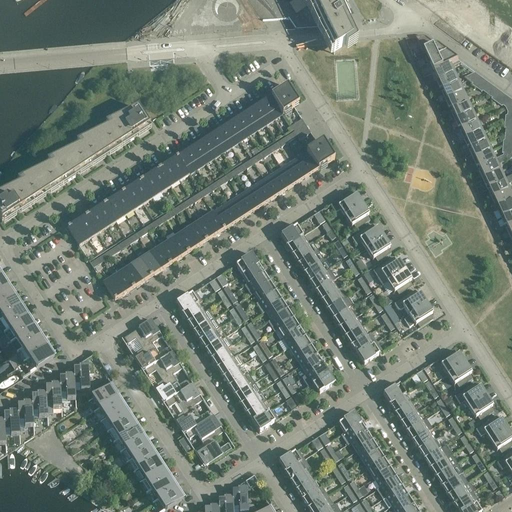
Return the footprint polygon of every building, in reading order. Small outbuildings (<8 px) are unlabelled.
[(265,0),(286,30),(316,28),(320,37),(330,58),(333,56),(344,49),(347,53),(357,47),(355,43),(351,35),(344,19),(350,15),(342,0),(265,0)] [(416,39),(427,62),(447,53),(427,39),(426,39),(425,38),(424,38),(416,39)] [(431,64),(435,74),(452,66),(459,62),(447,53),(427,62),(428,65),(431,64)] [(435,74),(439,83),(440,83),(456,75),(453,68),(452,66),(435,74)] [(442,89),(444,92),(444,93),(461,85),(456,75),(440,83),(439,83),(437,83),(440,90),(442,89)] [(478,88),(480,92),(482,93),(490,89),(488,84),(478,88)] [(442,93),(447,103),(465,95),(461,85),(444,93),(444,92),(442,93)] [(273,97),(285,115),(299,106),(297,103),(287,88),(273,97)] [(452,108),(453,112),(470,104),(465,95),(447,103),(450,109),(452,108)] [(266,104),(276,120),(285,115),(273,97),(265,102),(266,104)] [(257,110),(268,126),(276,120),(266,104),(265,102),(256,108),(257,110)] [(451,113),(456,123),(475,114),(470,104),(453,112),(451,113)] [(248,114),(259,132),(268,126),(257,110),(256,108),(248,114)] [(108,129),(120,146),(149,127),(138,110),(138,109),(118,119),(119,120),(120,122),(108,129)] [(239,119),(251,137),(259,132),(248,114),(239,119)] [(461,128),(463,131),(463,132),(479,124),(475,114),(456,123),(459,129),(461,128)] [(230,125),(242,143),(251,137),(239,119),(230,125)] [(299,122),(291,128),(293,131),(301,126),(299,122)] [(460,132),(465,142),(484,134),(479,124),(463,132),(463,131),(460,132)] [(222,130),(234,148),(242,143),(230,125),(222,130)] [(305,126),(296,132),(301,141),(308,136),(306,133),(308,131),(305,126)] [(79,147),(90,165),(120,146),(108,129),(89,138),(91,141),(79,147)] [(213,136),(225,154),(234,148),(222,130),(213,136)] [(296,132),(291,135),(294,140),(297,138),(299,142),(301,141),(296,132)] [(470,148),(472,151),(488,143),(484,134),(465,142),(468,148),(470,148)] [(205,141),(216,159),(225,154),(213,136),(205,141)] [(196,147),(208,165),(216,159),(205,141),(196,147)] [(323,143),(308,153),(320,171),(334,161),(325,146),(324,146),(323,143)] [(470,152),(474,162),(493,153),(488,143),(472,151),(470,152)] [(49,166),(61,184),(90,165),(79,147),(60,157),(62,160),(49,166)] [(187,152),(199,170),(208,165),(196,147),(187,152)] [(177,159),(189,177),(199,170),(187,152),(177,159)] [(479,167),(481,171),(511,156),(511,152),(496,160),(493,153),(474,162),(477,168),(479,167)] [(308,153),(300,158),(311,176),(320,171),(308,153)] [(479,171),(484,181),(502,173),(499,166),(511,161),(511,160),(511,159),(511,156),(481,171),(479,171)] [(300,158),(291,164),(303,182),(311,176),(300,158)] [(168,165),(179,183),(189,177),(177,159),(168,165)] [(291,164),(282,169),(294,187),(303,182),(291,164)] [(159,171),(170,189),(179,183),(168,165),(159,171)] [(49,166),(49,167),(30,176),(32,179),(20,185),(31,203),(61,184),(49,166)] [(282,169),(274,175),(285,193),(294,187),(282,169)] [(150,177),(161,195),(170,189),(159,171),(150,177)] [(489,187),(490,190),(511,180),(511,176),(505,179),(502,173),(484,181),(487,188),(489,187)] [(274,175),(265,180),(277,198),(285,193),(274,175)] [(141,183),(152,201),(161,195),(150,177),(141,183)] [(265,180),(257,186),(268,204),(277,198),(265,180)] [(488,191),(493,201),(511,192),(508,185),(511,183),(511,180),(490,190),(488,191)] [(132,188),(143,206),(152,201),(141,183),(132,188)] [(31,203),(20,185),(1,195),(3,198),(0,199),(0,219),(2,223),(31,203)] [(257,186),(248,191),(260,209),(268,204),(257,186)] [(122,194),(134,212),(143,206),(132,188),(122,194)] [(210,188),(205,191),(208,196),(213,193),(210,188)] [(205,191),(199,194),(202,199),(208,196),(205,191)] [(248,191),(239,197),(251,215),(260,209),(248,191)] [(498,206),(499,210),(500,210),(511,203),(511,193),(511,192),(493,201),(496,207),(498,206)] [(340,211),(345,218),(363,206),(358,199),(356,200),(351,193),(330,207),(335,215),(336,214),(340,211)] [(113,200),(125,218),(134,212),(122,194),(113,200)] [(239,197),(231,202),(242,220),(251,215),(239,197)] [(104,206),(116,224),(125,218),(113,200),(104,206)] [(231,202),(222,208),(234,226),(242,220),(231,202)] [(497,211),(502,221),(511,215),(511,203),(500,210),(499,210),(497,211)] [(104,206),(95,212),(107,230),(116,224),(104,206)] [(363,206),(345,218),(351,228),(352,228),(353,226),(356,231),(370,222),(365,215),(367,213),(363,206)] [(222,208),(213,214),(224,232),(234,226),(222,208)] [(95,212),(89,216),(86,218),(98,236),(107,230),(95,212)] [(213,214),(204,220),(215,238),(224,232),(213,214)] [(325,223),(319,214),(314,217),(320,227),(325,223)] [(507,226),(509,229),(511,227),(511,215),(502,221),(505,227),(507,226)] [(86,218),(77,224),(89,242),(98,236),(86,218)] [(204,220),(194,226),(206,244),(215,238),(204,220)] [(89,242),(77,224),(67,230),(79,248),(89,242)] [(336,240),(326,225),(322,227),(332,242),(336,240)] [(194,226),(185,232),(197,250),(206,244),(194,226)] [(361,244),(366,251),(384,239),(379,232),(377,233),(373,226),(352,240),(357,248),(357,247),(361,244)] [(281,243),(284,248),(302,237),(296,227),(296,228),(281,238),(281,237),(280,238),(283,242),(282,243),(281,243)] [(185,232),(176,238),(188,256),(197,250),(185,232)] [(136,235),(131,239),(134,244),(139,240),(136,235)] [(289,252),(293,257),(309,246),(302,237),(284,248),(287,253),(288,253),(289,252)] [(176,238),(167,244),(179,262),(188,256),(176,238)] [(384,239),(366,251),(373,261),(373,260),(375,259),(378,264),(391,255),(387,248),(389,246),(384,239)] [(347,258),(338,243),(334,246),(343,261),(347,258)] [(123,244),(118,247),(121,252),(126,249),(123,244)] [(167,244),(158,249),(170,267),(179,262),(167,244)] [(293,257),(299,266),(315,256),(309,246),(293,257)] [(158,249),(149,255),(161,273),(170,267),(158,249)] [(149,255),(140,261),(151,278),(151,279),(161,273),(149,255)] [(235,266),(241,276),(260,264),(257,259),(256,259),(256,260),(255,261),(252,256),(251,256),(252,257),(236,267),(236,266),(235,266)] [(299,266),(304,275),(321,265),(315,256),(299,266)] [(100,259),(94,262),(97,267),(103,264),(100,259)] [(378,280),(383,277),(387,284),(405,272),(401,265),(399,266),(394,259),(373,272),(378,280)] [(140,261),(131,267),(142,285),(151,279),(151,278),(140,261)] [(359,276),(349,261),(345,264),(355,279),(359,276)] [(244,287),(245,288),(264,275),(261,270),(262,269),(263,269),(260,264),(241,276),(248,285),(244,287)] [(304,275),(310,284),(330,272),(329,271),(326,273),(321,265),(304,275)] [(131,267),(122,273),(133,291),(142,285),(131,267)] [(310,284),(316,293),(336,281),(330,272),(310,284)] [(405,272),(387,284),(394,294),(395,294),(394,293),(396,292),(399,297),(412,288),(408,281),(410,279),(405,272)] [(122,273),(113,279),(124,297),(133,291),(122,273)] [(245,288),(250,297),(270,284),(264,275),(245,288)] [(0,292),(8,288),(2,277),(0,278),(0,292)] [(216,280),(222,289),(228,286),(222,277),(216,280)] [(124,297),(113,279),(103,285),(115,303),(124,297)] [(357,282),(367,297),(371,294),(361,280),(357,282)] [(220,291),(214,281),(209,285),(215,294),(220,291)] [(316,293),(322,302),(342,290),(341,289),(338,292),(333,283),(336,281),(316,293)] [(256,305),(256,306),(276,293),(270,284),(250,297),(251,297),(254,295),(259,303),(256,305)] [(0,307),(15,298),(8,288),(0,292),(0,307)] [(223,291),(233,306),(237,303),(227,288),(223,291)] [(322,302),(328,311),(347,299),(342,290),(322,302)] [(217,295),(227,310),(231,307),(221,292),(217,295)] [(404,310),(409,317),(427,305),(422,298),(420,299),(415,292),(394,305),(397,310),(398,311),(400,311),(402,311),(404,310)] [(176,311),(179,316),(201,302),(196,293),(193,295),(192,296),(192,295),(191,295),(192,296),(176,306),(176,305),(179,310),(177,311),(177,310),(176,311)] [(256,306),(262,315),(282,302),(276,293),(256,306)] [(0,321),(21,308),(15,298),(0,307),(0,315),(3,320),(0,321)] [(383,313),(373,298),(369,300),(379,315),(383,313)] [(328,311),(334,321),(350,310),(344,302),(348,300),(347,299),(328,311)] [(185,319),(188,324),(204,314),(199,305),(202,303),(201,302),(179,316),(183,321),(183,320),(185,319)] [(268,324),(288,312),(282,302),(262,315),(262,316),(266,313),(271,321),(268,324)] [(427,305),(409,317),(409,318),(404,321),(409,329),(414,326),(415,327),(416,327),(415,326),(417,325),(420,330),(434,321),(429,314),(431,312),(427,305)] [(235,309),(245,324),(249,322),(239,307),(235,309)] [(4,333),(28,318),(21,308),(0,321),(0,322),(3,320),(9,330),(4,333)] [(334,321),(340,330),(356,319),(350,310),(334,321)] [(229,313),(239,328),(243,325),(233,311),(229,313)] [(268,324),(274,333),(293,321),(288,312),(268,324)] [(188,324),(194,334),(210,323),(204,314),(188,324)] [(394,331),(385,316),(381,318),(390,333),(394,331)] [(10,343),(10,344),(34,328),(28,318),(4,333),(4,334),(9,330),(16,340),(10,343)] [(340,330),(346,339),(362,328),(356,319),(340,330)] [(278,332),(283,340),(299,330),(293,321),(274,333),(274,334),(278,332)] [(136,341),(142,351),(152,345),(162,338),(157,330),(156,330),(155,332),(149,323),(124,340),(128,346),(136,341)] [(194,334),(200,343),(216,332),(210,323),(194,334)] [(247,327),(256,342),(260,340),(251,325),(247,327)] [(17,353),(17,354),(41,338),(34,328),(10,344),(16,340),(22,350),(17,353)] [(346,339),(351,348),(371,335),(367,337),(362,328),(346,339)] [(241,331),(250,346),(254,344),(245,329),(241,331)] [(283,340),(289,349),(305,339),(299,330),(283,340)] [(200,343),(206,352),(222,341),(216,332),(200,343)] [(393,337),(397,344),(401,342),(397,334),(396,334),(397,336),(393,338),(393,337)] [(352,354),(355,359),(377,345),(371,335),(351,348),(355,353),(353,354),(352,354)] [(23,363),(23,364),(47,348),(41,338),(17,354),(19,353),(25,362),(23,363)] [(211,361),(228,350),(232,348),(226,338),(222,341),(206,352),(211,361)] [(289,349),(295,359),(311,348),(305,339),(289,349)] [(259,346),(268,361),(272,358),(263,343),(259,346)] [(140,364),(145,372),(170,355),(166,350),(159,355),(152,345),(142,351),(132,357),(138,366),(138,365),(140,364)] [(377,345),(355,359),(359,364),(359,363),(361,363),(364,367),(364,366),(379,356),(379,357),(380,357),(379,356),(380,355),(383,354),(377,345)] [(253,350),(262,365),(266,362),(257,347),(253,350)] [(47,348),(23,364),(24,364),(29,360),(35,370),(30,374),(54,359),(47,348)] [(295,359),(301,368),(317,357),(311,348),(295,359)] [(211,361),(217,370),(234,359),(228,350),(211,361)] [(440,366),(447,377),(465,365),(461,358),(459,359),(454,352),(440,361),(443,365),(441,366),(440,366)] [(156,372),(162,382),(163,383),(173,376),(173,377),(183,370),(177,361),(177,362),(175,363),(170,355),(145,372),(148,377),(156,372)] [(223,379),(243,367),(244,366),(238,356),(234,359),(217,370),(223,379)] [(301,368),(307,377),(323,366),(317,357),(301,368)] [(270,364),(280,379),(284,376),(274,361),(270,364)] [(82,370),(74,371),(75,393),(89,392),(89,393),(90,393),(89,371),(91,371),(91,365),(82,365),(82,370)] [(264,368),(274,383),(278,380),(268,365),(264,368)] [(465,365),(447,377),(454,387),(455,387),(454,386),(456,385),(459,390),(473,381),(468,373),(470,372),(465,365)] [(309,387),(310,389),(332,375),(328,370),(326,371),(323,366),(307,377),(312,385),(309,387)] [(223,379),(229,388),(249,376),(243,367),(223,379)] [(69,379),(60,380),(61,402),(75,401),(76,410),(75,393),(74,371),(74,370),(68,373),(69,379)] [(427,382),(422,373),(416,376),(422,385),(427,382)] [(332,375),(310,389),(315,397),(318,396),(318,395),(319,396),(320,396),(319,395),(334,385),(335,386),(332,381),(334,380),(335,380),(332,375)] [(160,396),(165,404),(191,387),(187,382),(179,387),(173,377),(173,376),(163,383),(162,382),(152,389),(158,398),(159,397),(158,397),(160,396)] [(229,388),(235,397),(255,385),(249,376),(229,388)] [(55,388),(46,389),(48,416),(53,416),(52,411),(61,410),(62,419),(61,402),(60,380),(60,379),(54,382),(55,388)] [(282,382),(292,397),(296,394),(286,379),(282,382)] [(94,414),(94,415),(118,399),(107,383),(107,384),(95,392),(98,397),(87,404),(87,405),(93,401),(99,411),(94,414)] [(276,386),(286,401),(290,398),(280,383),(276,386)] [(438,398),(429,384),(424,386),(434,401),(438,398)] [(235,397),(241,406),(257,396),(252,387),(255,385),(235,397)] [(464,402),(468,410),(487,398),(482,391),(480,392),(475,385),(454,398),(459,406),(460,406),(459,405),(464,402)] [(383,402),(387,407),(405,395),(399,386),(399,387),(384,397),(383,396),(386,401),(384,402),(383,402)] [(177,404),(183,414),(193,408),(203,402),(197,393),(197,394),(196,395),(191,387),(165,404),(169,409),(177,404)] [(41,397),(32,398),(33,420),(47,419),(48,428),(48,416),(46,389),(46,388),(40,391),(41,397)] [(392,410),(395,416),(411,405),(405,395),(387,407),(390,412),(391,412),(390,411),(392,410)] [(241,406),(247,415),(263,405),(257,396),(241,406)] [(27,406),(19,407),(20,434),(25,434),(24,429),(33,428),(34,437),(33,420),(32,398),(32,397),(26,400),(27,406)] [(294,400),(299,408),(303,405),(298,398),(299,399),(295,402),(294,400)] [(487,398),(468,410),(475,420),(476,420),(475,419),(477,418),(480,423),(494,414),(489,406),(491,405),(487,398)] [(100,424),(100,425),(124,409),(118,399),(94,415),(99,411),(106,421),(100,424)] [(285,403),(291,413),(297,409),(291,400),(285,403)] [(436,404),(446,419),(450,417),(440,402),(436,404)] [(248,422),(251,427),(273,413),(272,411),(268,414),(263,405),(247,415),(250,421),(249,422),(248,421),(248,422)] [(395,416),(401,425),(417,414),(411,405),(395,416)] [(13,416),(4,416),(5,438),(19,437),(20,446),(20,434),(19,407),(18,407),(18,406),(12,409),(13,416)] [(181,427),(186,435),(211,419),(207,413),(200,418),(193,408),(183,414),(173,421),(179,429),(181,427)] [(107,434),(107,435),(131,419),(124,409),(100,425),(101,425),(106,421),(112,431),(107,434)] [(273,413),(251,427),(254,432),(255,431),(256,430),(259,435),(260,434),(259,434),(274,424),(275,425),(275,424),(275,423),(276,423),(278,421),(273,413)] [(401,425),(407,434),(426,421),(423,423),(417,414),(401,425)] [(338,425),(344,435),(363,423),(359,418),(357,419),(354,415),(354,416),(339,426),(339,425),(338,425)] [(485,435),(490,442),(508,431),(503,423),(501,425),(496,418),(475,431),(480,439),(481,439),(481,438),(485,435)] [(113,445),(137,429),(131,419),(107,435),(109,434),(115,443),(113,445)] [(197,436),(203,446),(204,446),(213,440),(214,440),(224,434),(218,425),(217,425),(218,426),(216,427),(211,419),(186,435),(189,441),(197,436)] [(448,422),(457,437),(462,435),(452,420),(448,422)] [(407,434),(413,443),(432,430),(426,421),(407,434)] [(341,437),(347,447),(367,434),(363,429),(365,428),(366,428),(363,423),(344,435),(341,437)] [(120,455),(144,439),(137,429),(113,445),(114,445),(119,442),(125,451),(120,455)] [(413,443),(419,452),(435,441),(429,433),(433,431),(432,430),(413,443)] [(511,436),(508,431),(490,442),(497,453),(497,452),(498,451),(501,455),(511,448),(511,441),(510,439),(511,438),(511,436)] [(351,445),(356,454),(373,443),(367,434),(347,447),(351,445)] [(319,439),(325,448),(330,445),(324,435),(319,439)] [(460,441),(469,456),(473,453),(464,438),(460,441)] [(126,465),(151,450),(144,439),(120,455),(126,452),(132,461),(126,465)] [(204,446),(203,446),(193,452),(199,461),(200,461),(199,460),(201,459),(206,467),(232,451),(228,445),(220,450),(214,440),(213,440),(204,446)] [(323,449),(317,440),(311,444),(317,453),(323,449)] [(419,452),(425,461),(441,451),(435,441),(419,452)] [(186,442),(181,446),(187,456),(193,452),(186,442)] [(356,454),(362,463),(378,452),(373,443),(356,454)] [(326,450),(335,465),(340,462),(330,447),(326,450)] [(425,461),(430,470),(452,456),(446,447),(441,451),(425,461)] [(133,475),(157,460),(151,450),(126,465),(127,465),(129,464),(135,474),(133,475)] [(333,466),(324,451),(320,454),(329,469),(333,466)] [(279,470),(282,475),(304,461),(298,452),(296,454),(295,454),(294,453),(294,454),(279,464),(279,463),(278,464),(281,469),(280,469),(279,469),(279,470)] [(362,463),(368,472),(384,461),(378,452),(362,463)] [(436,479),(452,469),(458,466),(452,456),(430,470),(436,479)] [(471,459),(481,474),(485,471),(476,456),(471,459)] [(139,485),(164,470),(157,460),(133,475),(135,474),(141,484),(139,485)] [(287,478),(291,483),(310,470),(304,461),(282,475),(285,480),(286,479),(287,478)] [(368,472),(374,481),(390,471),(384,461),(368,472)] [(338,468),(347,483),(351,480),(342,465),(338,468)] [(331,472),(341,487),(345,484),(336,469),(331,472)] [(436,479),(442,488),(462,476),(461,475),(458,477),(452,469),(436,479)] [(146,495),(170,480),(164,470),(139,485),(140,486),(142,484),(148,494),(146,495)] [(291,483),(296,492),(313,482),(307,473),(311,471),(310,470),(291,483)] [(376,492),(377,492),(396,480),(390,471),(374,481),(380,490),(376,492)] [(483,477),(493,492),(497,489),(487,474),(483,477)] [(442,488),(448,497),(468,485),(462,476),(442,488)] [(233,493),(233,511),(256,511),(253,508),(248,508),(247,493),(250,493),(250,492),(258,486),(259,486),(254,479),(242,486),(241,487),(241,493),(233,493)] [(152,505),(177,490),(170,480),(146,495),(146,496),(152,492),(158,502),(152,505)] [(377,492),(382,501),(402,489),(396,480),(377,492)] [(296,492),(302,501),(322,489),(322,488),(318,490),(313,482),(296,492)] [(349,486),(359,501),(363,498),(353,483),(349,486)] [(448,497),(454,507),(473,494),(473,493),(473,491),(472,488),(470,486),(468,485),(448,497)] [(343,490),(353,505),(357,502),(347,487),(343,490)] [(302,501),(308,510),(328,498),(322,489),(302,501)] [(388,510),(391,508),(408,497),(402,489),(382,501),(388,510)] [(177,490),(152,505),(153,506),(158,502),(164,511),(163,511),(165,511),(183,500),(177,490)] [(227,502),(219,502),(219,511),(233,511),(233,493),(233,492),(227,496),(227,502)] [(495,495),(500,503),(504,500),(499,493),(500,494),(496,497),(495,495)] [(467,511),(476,506),(480,504),(473,494),(454,507),(457,511),(456,511),(467,511)] [(391,508),(394,511),(404,511),(413,506),(408,497),(391,508)] [(308,510),(309,511),(325,511),(334,507),(328,498),(308,510)] [(213,511),(205,511),(204,511),(219,511),(219,502),(219,501),(213,505),(213,511)] [(361,505),(365,511),(371,511),(365,502),(361,505)]
